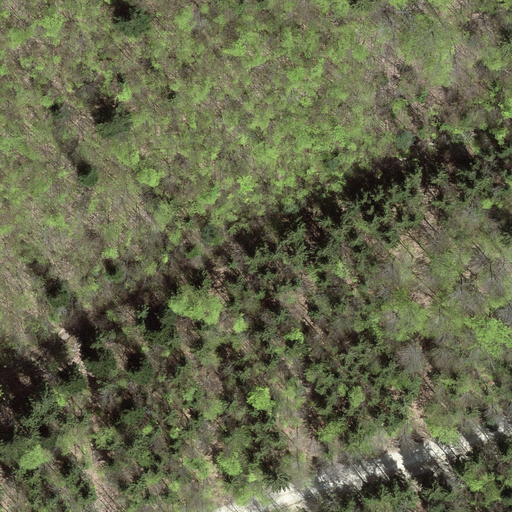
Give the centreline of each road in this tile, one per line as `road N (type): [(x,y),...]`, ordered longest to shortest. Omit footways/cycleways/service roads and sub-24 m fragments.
road 1 (track): [(0,392),(184,277),(409,153),(511,119)]
road 2 (unclassified): [(249,511),(511,418)]
